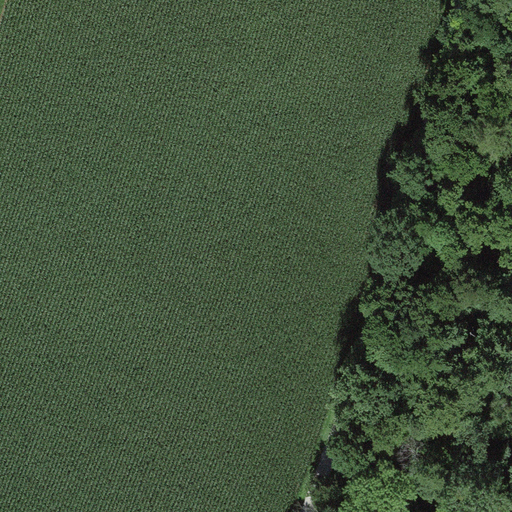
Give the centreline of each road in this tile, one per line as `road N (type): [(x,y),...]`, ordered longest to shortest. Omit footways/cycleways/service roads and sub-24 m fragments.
road 1 (track): [(319,511),(481,0)]
road 2 (track): [(511,264),(432,459)]
